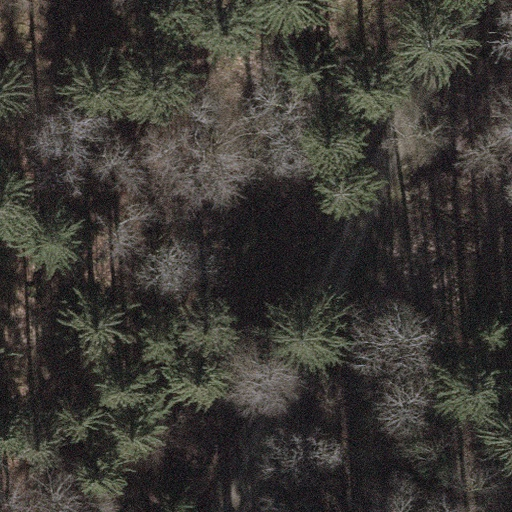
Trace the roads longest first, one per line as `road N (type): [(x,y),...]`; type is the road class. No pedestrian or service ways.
road 1 (track): [(472,0),(428,60),(236,511)]
road 2 (track): [(365,210),(421,364),(511,433)]
